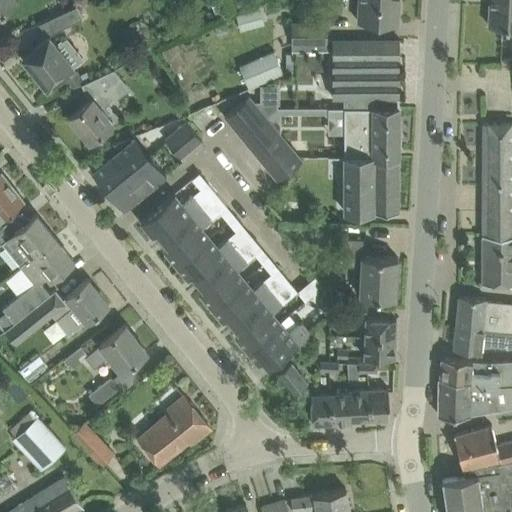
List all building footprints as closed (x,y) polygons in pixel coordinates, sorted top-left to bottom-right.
[(0,0),(0,11),(14,0),(0,0)] [(359,0),(358,21),(378,22),(398,23),(399,0),(359,0)] [(511,0),(490,0),(489,25),(509,26),(511,26),(511,0)] [(82,17),(77,5),(50,17),(56,29),(82,17)] [(261,8),(236,14),(240,29),(265,23),(261,8)] [(292,20),(292,49),(333,49),(333,39),(327,39),(326,21),(292,20)] [(49,35),(23,56),(48,87),(74,66),(49,35)] [(399,38),(333,38),(333,39),(333,49),(334,98),(399,97),(399,38)] [(274,50),(240,65),(249,86),(283,71),(274,50)] [(114,68),(100,74),(82,83),(90,98),(70,114),(91,139),(112,122),(101,108),(115,97),(117,98),(126,91),(130,87),(122,79),(114,68)] [(77,71),(66,76),(71,86),(81,81),(77,71)] [(249,95),(225,114),(234,125),(258,105),(249,95)] [(258,105),(234,125),(243,136),(267,116),(258,105)] [(399,155),(399,105),(371,105),(371,108),(345,108),(345,155),(399,155)] [(267,116),(243,136),(252,146),(275,126),(267,116)] [(187,120),(176,130),(191,148),(202,139),(187,120)] [(484,122),(483,233),(511,232),(511,122),(504,122),(484,122)] [(275,126),(252,146),(261,157),(284,137),(275,126)] [(191,148),(175,130),(165,138),(181,156),(191,148)] [(284,137),(261,157),(270,168),(293,148),(284,137)] [(93,171),(109,191),(146,158),(131,139),(93,171)] [(302,159),(293,148),(270,168),(279,179),(302,159)] [(147,159),(146,158),(114,187),(129,205),(167,173),(152,155),(147,159)] [(399,211),(399,155),(345,156),(345,185),(345,211),(399,211)] [(0,218),(25,199),(2,170),(0,171),(0,218)] [(193,177),(201,188),(209,182),(200,171),(193,177)] [(183,202),(174,192),(141,220),(154,234),(158,231),(164,238),(203,206),(193,194),(183,202)] [(221,211),(227,219),(234,213),(228,205),(221,211)] [(289,205),(288,217),(305,219),(305,207),(289,205)] [(213,218),(203,206),(164,238),(170,245),(166,249),(177,263),(210,236),(202,226),(213,218)] [(0,242),(2,242),(19,264),(33,253),(34,254),(55,236),(37,213),(21,226),(15,231),(6,238),(0,231),(0,242)] [(244,224),(234,213),(227,219),(237,230),(244,224)] [(511,232),(483,233),(483,282),(511,282),(511,232)] [(33,253),(19,264),(34,282),(38,279),(40,282),(50,274),(52,276),(58,271),(74,259),(55,236),(34,254),(33,253)] [(218,245),(210,236),(177,263),(189,277),(194,273),(199,281),(238,248),(228,236),(218,245)] [(360,295),(376,296),(396,297),(398,256),(365,255),(366,238),(341,237),(340,255),(346,255),(346,264),(362,265),(360,295)] [(256,253),(264,263),(271,257),(263,247),(256,253)] [(248,260),(238,248),(199,281),(205,288),(201,291),(212,305),(246,278),(238,268),(248,260)] [(271,257),(264,263),(272,272),(279,267),(271,257)] [(49,293),(5,330),(17,343),(53,314),(69,334),(75,329),(87,320),(93,315),(109,302),(89,277),(73,290),(64,297),(56,289),(49,293)] [(254,287),(246,278),(212,305),(224,319),(228,316),(234,323),(273,291),(263,279),(254,287)] [(6,311),(0,315),(0,324),(5,330),(49,293),(41,284),(40,282),(38,279),(34,282),(3,307),(6,311)] [(304,284),(299,289),(307,299),(312,294),(313,293),(305,283),(304,284)] [(326,289),(316,299),(330,315),(341,305),(327,289),(326,289)] [(283,303),(273,291),(234,323),(240,330),(236,334),(247,348),(281,320),(273,311),(283,303)] [(459,294),(456,326),(511,331),(511,301),(487,299),(487,297),(459,294)] [(357,313),(367,313),(367,305),(357,304),(357,313)] [(367,316),(366,336),(396,337),(397,318),(367,316)] [(288,330),(281,320),(247,348),(259,362),(263,358),(270,366),(309,334),(298,322),(288,330)] [(110,354),(122,369),(131,363),(147,350),(126,323),(89,353),(86,356),(95,366),(110,354)] [(511,331),(456,326),(454,347),(481,350),(481,343),(511,346),(511,331)] [(395,357),(396,337),(366,336),(365,356),(395,357)] [(82,344),(66,357),(72,366),(86,356),(89,353),(82,344)] [(338,345),(338,357),(347,357),(348,355),(349,346),(338,345)] [(442,356),(440,377),(470,378),(470,385),(490,386),(490,382),(511,381),(511,358),(494,359),(473,360),(442,356)] [(320,361),(319,370),(338,370),(338,361),(330,361),(322,361),(320,361)] [(291,362),(279,371),(296,392),(308,382),(291,362)] [(360,362),(359,370),(377,371),(378,363),(360,362)] [(111,376),(89,394),(98,405),(119,388),(120,387),(112,377),(111,376)] [(440,393),(440,414),(460,415),(470,414),(470,413),(482,411),(490,410),(499,409),(499,407),(511,405),(511,381),(490,382),(490,386),(470,385),(470,378),(440,377),(440,393)] [(369,388),(371,418),(391,417),(389,387),(369,388)] [(350,389),(352,421),(352,419),(371,418),(369,388),(350,389)] [(331,393),(332,423),(352,421),(350,389),(349,389),(350,392),(331,393)] [(313,424),(332,423),(331,393),(311,394),(313,424)] [(184,394),(169,407),(164,410),(167,414),(139,436),(160,462),(189,439),(192,443),(211,427),(184,394)] [(13,438),(41,468),(66,445),(38,415),(13,438)] [(114,451),(84,421),(73,432),(102,463),(114,451)] [(493,424),(454,434),(463,467),(502,457),(493,424)] [(443,478),(447,511),(504,511),(506,511),(505,506),(511,505),(511,511),(511,458),(503,461),(500,462),(502,470),(443,478)] [(0,496),(17,486),(7,471),(0,475),(0,496)] [(70,511),(84,504),(66,475),(4,511),(70,511)] [(318,508),(318,511),(351,511),(347,487),(315,493),(291,497),(294,511),(318,508)] [(290,511),(286,498),(273,502),(276,511),(290,511)] [(276,511),(273,502),(262,506),(263,511),(276,511)] [(223,511),(250,511),(247,503),(224,511),(223,511)]
